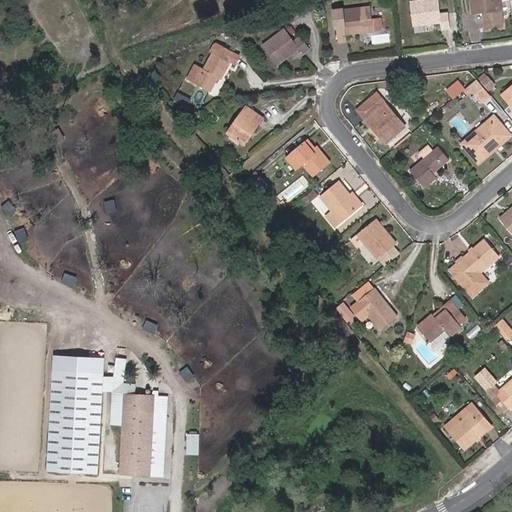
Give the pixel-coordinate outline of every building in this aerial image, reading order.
[(442,0),(429,0),(415,2),(417,25),(444,22),(445,27),(452,26),(451,12),(444,12),(442,0)] [(501,0),(473,0),(475,11),(485,10),(486,25),(505,23),(501,0)] [(376,30),(375,19),(374,7),(346,10),(347,25),(340,26),(341,41),(350,40),(349,34),(376,30)] [(375,19),(376,30),(385,29),(383,18),(375,19)] [(300,37),(290,26),(268,43),(283,61),(304,45),(307,49),(314,44),(306,33),(300,37)] [(198,62),(190,77),(214,89),(222,76),(225,77),(235,60),(238,62),(243,53),(218,41),(213,49),(216,50),(207,67),(198,62)] [(481,100),(499,85),(487,70),(469,85),(481,100)] [(460,78),(448,88),(455,97),(468,86),(460,78)] [(376,125),(388,140),(407,124),(380,91),(360,108),(369,117),(371,115),(379,123),(376,125)] [(257,119),(261,113),(247,102),(228,126),(244,137),(252,126),(255,129),(260,120),(257,119)] [(499,125),(493,117),(463,142),(477,157),(483,158),(492,151),(492,145),(495,142),(501,143),(506,138),(506,132),(499,131),(499,125)] [(247,139),(255,129),(252,126),(244,137),(247,139)] [(311,140),(308,142),(316,152),(320,150),(311,140)] [(322,148),(320,150),(316,152),(308,142),(295,153),(299,158),(295,161),(298,165),(305,160),(315,173),(331,160),(322,148)] [(441,144),(413,168),(427,183),(438,174),(435,170),(451,156),(441,144)] [(283,192),(290,199),(309,183),(302,176),(283,192)] [(338,224),(362,204),(341,179),(324,194),(336,208),(329,214),(338,224)] [(313,200),(325,214),(332,209),(320,194),(313,200)] [(511,214),(511,209),(511,210),(503,218),(505,220),(511,214)] [(378,218),(361,232),(381,256),(399,240),(388,226),(386,228),(378,218)] [(487,237),(459,261),(473,277),(501,253),(487,237)] [(364,242),(359,248),(373,262),(379,257),(364,242)] [(378,285),(388,298),(394,293),(383,281),(378,285)] [(388,298),(378,285),(361,299),(383,326),(399,313),(388,298)] [(440,314),(438,312),(436,311),(420,323),(434,339),(449,327),(453,332),(465,323),(463,321),(469,317),(452,297),(445,302),(447,305),(449,307),(440,314)] [(347,320),(356,315),(348,300),(339,305),(347,320)] [(449,307),(447,305),(438,312),(440,314),(449,307)] [(511,324),(505,317),(499,322),(510,336),(511,334),(511,324)] [(417,332),(412,330),(409,338),(414,340),(417,332)] [(96,474),(104,358),(54,355),(47,471),(96,474)] [(124,415),(121,474),(159,477),(163,397),(136,395),(136,387),(122,386),(123,361),(114,361),(112,395),(124,396),(123,410),(112,410),(112,414),(124,415)] [(511,378),(503,385),(497,378),(490,384),(496,392),(500,389),(511,403),(511,378)] [(168,397),(163,397),(159,477),(163,477),(168,397)] [(486,420),(493,415),(477,397),(471,403),(475,408),(455,426),(469,443),(490,425),(486,420)] [(475,408),(471,403),(450,420),(455,426),(475,408)] [(486,420),(490,425),(496,420),(493,415),(486,420)] [(189,452),(201,452),(201,432),(189,431),(189,452)]
